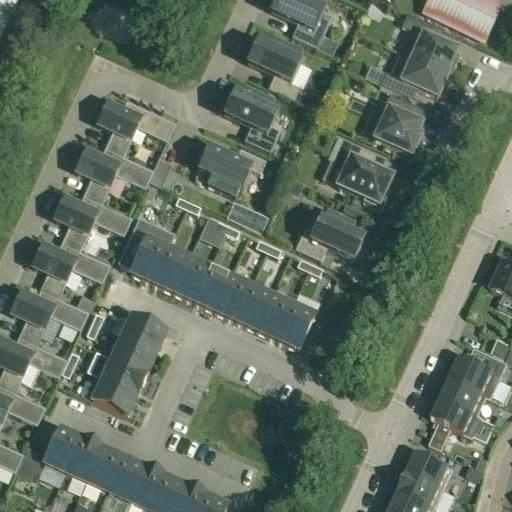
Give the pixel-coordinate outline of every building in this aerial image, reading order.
[(0,0),(0,40),(18,0),(0,0)] [(294,0),(293,3),(286,0),(278,0),(271,18),(297,30),(291,43),(317,54),(332,21),(320,16),(324,7),(308,0),(294,0)] [(430,0),(423,17),(483,46),(502,8),(484,0),(430,0)] [(410,35),(400,58),(447,79),(448,78),(446,77),(447,74),(451,76),(458,61),(454,59),(456,55),(427,42),(432,30),(407,19),(401,31),(410,35)] [(269,55),(256,49),(247,69),(273,82),(267,94),(293,106),(299,93),(290,89),(299,68),(297,67),(301,59),(273,46),(269,55)] [(384,78),(379,90),(401,100),(406,89),(437,103),(439,98),(442,100),(449,85),(446,83),(447,79),(400,58),(390,80),(384,78)] [(379,90),(384,78),(370,71),(364,84),(379,90)] [(240,104),(233,100),(223,121),(250,133),(244,146),(269,158),(279,136),(270,131),(276,120),(268,116),(272,108),(244,95),(240,104)] [(387,115),(373,144),(411,161),(412,157),(416,159),(422,146),(418,144),(420,140),(416,139),(421,128),(407,122),(413,110),(389,99),(383,113),(387,115)] [(174,129),(126,107),(122,116),(106,109),(99,126),(101,127),(99,131),(112,137),(104,155),(152,177),(123,163),(136,134),(166,148),(174,129)] [(327,164),(345,172),(336,191),(364,204),(362,207),(381,215),(389,197),(385,195),(386,192),(383,191),(388,180),(381,176),(387,164),(338,141),(327,164)] [(152,177),(104,155),(100,164),(85,157),(77,173),(79,174),(77,179),(90,185),(83,202),(131,224),(101,210),(115,181),(145,195),(152,177)] [(198,176),(211,182),(207,190),(235,203),(238,195),(241,196),(250,175),(259,180),(265,167),(240,155),(234,168),(207,155),(198,176)] [(171,170),(158,164),(148,188),(160,194),(171,170)] [(69,232),(61,249),(79,258),(93,228),(123,242),(131,224),(83,202),(78,211),(63,204),(56,221),(58,221),(56,226),(69,232)] [(175,210),(186,215),(189,207),(178,202),(175,210)] [(200,212),(189,207),(186,215),(197,219),(200,212)] [(265,224),(231,208),(224,223),(258,238),(265,224)] [(362,245),(349,239),(353,231),(325,218),(321,227),(319,226),(314,237),(305,233),(295,255),(320,267),(326,254),(352,266),(362,245)] [(225,239),(228,231),(217,226),(214,234),(225,239)] [(239,236),(228,231),(225,239),(236,244),(239,236)] [(152,289),(168,254),(146,244),(130,279),(152,289)] [(266,258),(269,250),(258,245),(255,253),(266,258)] [(39,297),(88,319),(58,305),(71,276),(101,289),(109,271),(79,258),(61,249),(57,258),(41,251),(34,268),(36,269),(34,273),(47,279),(39,297)] [(269,250),(266,258),(277,263),(280,255),(269,250)] [(152,289),(172,298),(188,263),(168,254),(152,289)] [(85,260),(107,270),(109,267),(86,256),(85,260)] [(172,298),(193,308),(209,273),(188,263),(172,298)] [(308,277),(311,269),(300,264),(297,272),(308,277)] [(319,282),(322,274),(311,269),(308,277),(319,282)] [(511,273),(503,270),(498,280),(495,279),(489,291),(493,293),(492,295),(504,301),(511,304),(511,273)] [(193,308),(214,317),(230,282),(209,273),(193,308)] [(214,317),(235,327),(251,292),(230,282),(214,317)] [(271,301),(251,292),(235,327),(255,336),(271,301)] [(26,326),(18,344),(66,366),(36,352),(50,323),(80,337),(88,319),(39,297),(35,305),(20,298),(12,315),(14,316),(12,320),(26,326)] [(276,346),(292,311),(271,301),(255,336),(276,346)] [(292,311),(276,346),(298,355),(314,320),(292,311)] [(96,319),(91,330),(98,333),(103,322),(96,319)] [(120,343),(155,359),(165,338),(130,322),(120,343)] [(93,344),(98,333),(91,330),(86,341),(93,344)] [(120,343),(111,364),(146,380),(155,359),(120,343)] [(0,382),(0,392),(44,413),(45,413),(14,399),(28,370),(58,384),(66,366),(18,344),(14,353),(0,346),(0,372),(4,374),(0,382)] [(511,350),(498,345),(492,359),(505,365),(511,350)] [(71,358),(66,369),(73,372),(78,361),(71,358)] [(450,386),(491,405),(501,382),(460,363),(450,386)] [(146,380),(111,364),(101,385),(137,401),(146,380)] [(68,383),(73,372),(66,369),(61,380),(68,383)] [(137,401),(101,385),(92,406),(127,422),(137,401)] [(491,405),(450,386),(441,405),(482,424),(482,423),(478,421),(486,404),(491,405)] [(0,450),(23,461),(23,460),(0,449),(0,431),(6,418),(36,431),(44,413),(0,392),(0,450)] [(482,424),(441,405),(432,426),(438,429),(436,433),(437,434),(429,451),(441,457),(451,435),(473,445),(479,431),(482,424)] [(504,422),(498,419),(494,427),(501,430),(504,422)] [(65,479),(81,444),(59,434),(43,469),(65,479)] [(85,489),(101,454),(81,444),(65,479),(85,489)] [(0,471),(15,478),(23,461),(0,450),(0,471)] [(106,498),(122,463),(101,454),(85,489),(106,498)] [(407,479),(444,496),(453,476),(417,459),(408,478),(407,478),(407,479)] [(487,464),(481,461),(476,471),(482,474),(487,464)] [(127,508),(143,473),(122,463),(106,498),(127,508)] [(482,477),(471,472),(467,481),(478,486),(482,477)] [(127,508),(136,511),(149,511),(164,482),(143,473),(127,508)] [(398,499),(427,511),(436,511),(444,496),(407,479),(398,499)] [(174,511),(184,491),(164,482),(149,511),(174,511)] [(184,491),(174,511),(200,511),(205,501),(184,491)] [(392,511),(427,511),(398,499),(398,500),(392,511)] [(205,501),(200,511),(226,511),(227,511),(205,501)]
